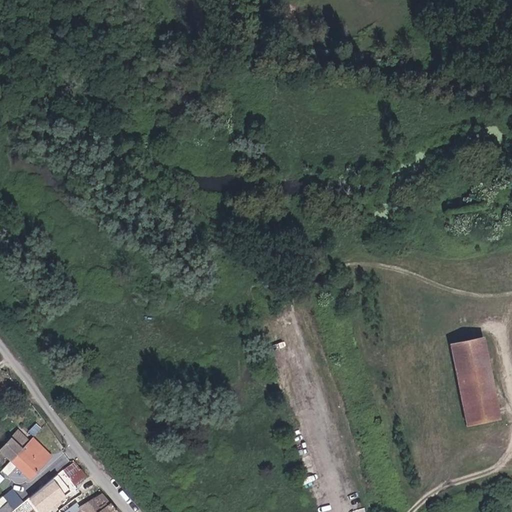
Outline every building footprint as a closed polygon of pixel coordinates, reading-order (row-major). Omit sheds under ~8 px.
[(500,417),(483,338),(451,344),(466,424),(500,417)] [(0,449),(0,451),(10,461),(29,441),(18,431),(0,449)] [(29,441),(10,461),(29,478),(50,456),(32,439),(29,441)] [(68,478),(81,469),(76,464),(64,472),(68,478)] [(86,476),(81,469),(68,478),(70,481),(73,485),(86,476)] [(70,481),(68,478),(64,472),(45,487),(51,495),(70,481)] [(88,504),(94,511),(116,511),(102,495),(88,504)] [(0,511),(11,511),(14,510),(7,502),(0,508),(0,511)] [(62,511),(94,511),(88,504),(80,509),(75,502),(62,511)]
